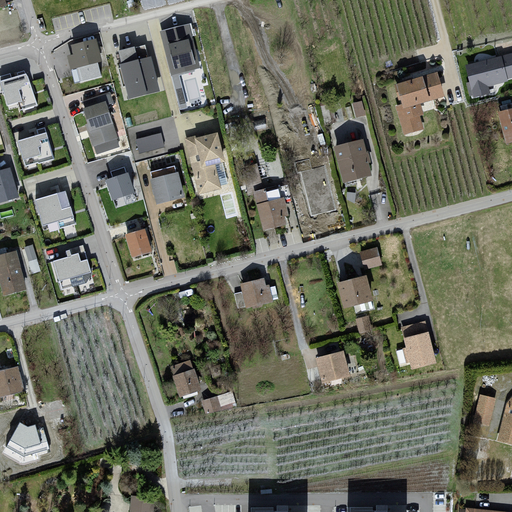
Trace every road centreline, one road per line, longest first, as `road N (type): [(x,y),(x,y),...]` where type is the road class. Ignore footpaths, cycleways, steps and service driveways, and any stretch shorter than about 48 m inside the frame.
road 1 (unclassified): [(121,295),(511,197)]
road 2 (residential): [(121,295),(39,42)]
road 3 (residential): [(179,511),(164,416),(121,295)]
road 4 (residential): [(39,42),(210,0)]
road 5 (unclassified): [(0,326),(121,295)]
